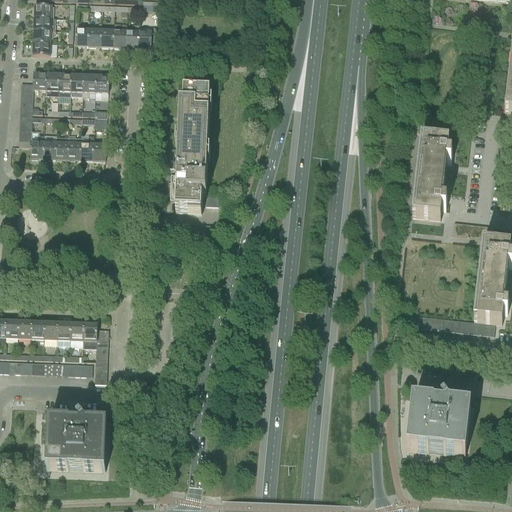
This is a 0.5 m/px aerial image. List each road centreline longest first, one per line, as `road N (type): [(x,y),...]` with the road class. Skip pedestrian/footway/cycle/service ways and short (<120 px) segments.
road 1 (primary): [(310,0),(202,398),(193,511)]
road 2 (primary): [(319,0),(267,511)]
road 3 (primary): [(305,511),(355,32)]
road 4 (primary): [(379,511),(355,32)]
road 5 (residential): [(165,315),(164,383),(155,395),(6,393),(0,402)]
road 6 (unclassified): [(0,176),(17,0)]
road 7 (unclassified): [(127,188),(0,181)]
road 8 (unclassified): [(123,289),(0,283)]
road 9 (unclassified): [(127,188),(132,67)]
